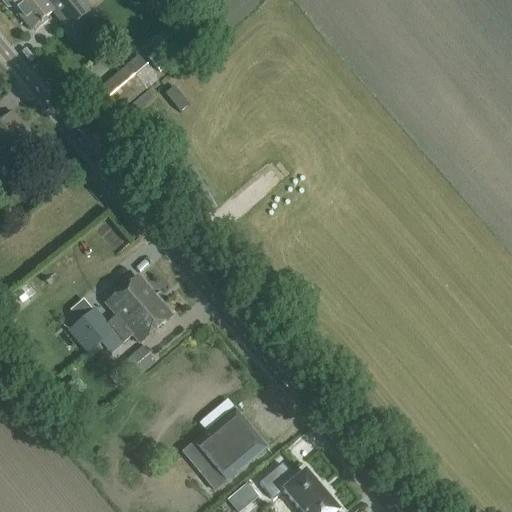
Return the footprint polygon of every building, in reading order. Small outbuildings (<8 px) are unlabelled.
[(0,0),(0,1),(6,8),(8,8),(10,7),(12,9),(23,0),(0,0)] [(23,0),(12,9),(29,31),(34,32),(46,22),(44,19),(51,13),(66,32),(90,12),(80,0),(23,0)] [(138,58),(101,90),(120,111),(157,80),(138,58)] [(36,153),(30,146),(35,142),(11,113),(0,122),(0,161),(5,167),(15,159),(21,166),(36,153)] [(139,345),(171,317),(138,278),(106,306),(115,317),(107,324),(94,310),(80,323),(99,345),(113,333),(123,345),(132,337),(139,345)] [(120,366),(134,382),(155,363),(142,348),(120,366)] [(205,425),(233,404),(228,398),(200,419),(205,425)] [(233,412),(181,454),(215,492),(265,448),(233,412)] [(282,466),(259,486),(273,502),(283,493),(299,511),(337,511),(305,473),(295,481),(282,466)] [(247,485),(227,501),(235,511),(241,511),(258,498),(247,485)]
